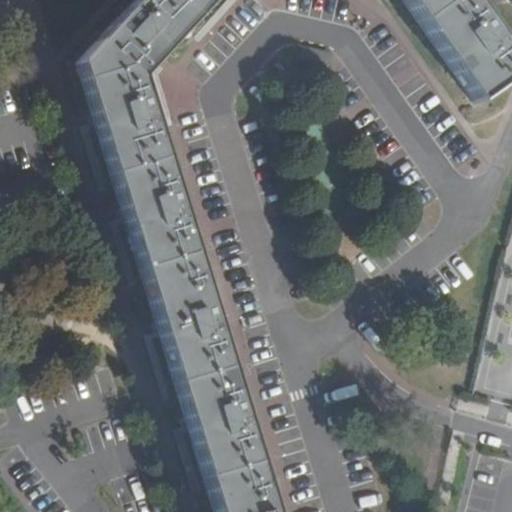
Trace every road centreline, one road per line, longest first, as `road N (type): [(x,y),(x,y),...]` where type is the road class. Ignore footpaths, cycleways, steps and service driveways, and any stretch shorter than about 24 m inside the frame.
road 1 (residential): [(295,354),(216,93),(278,17),(341,33),(442,186),(459,230)]
road 2 (residential): [(0,200),(52,184),(83,190),(185,511)]
road 3 (residential): [(336,511),(295,354)]
road 4 (residential): [(333,332),(459,230)]
road 5 (residential): [(511,438),(397,398)]
